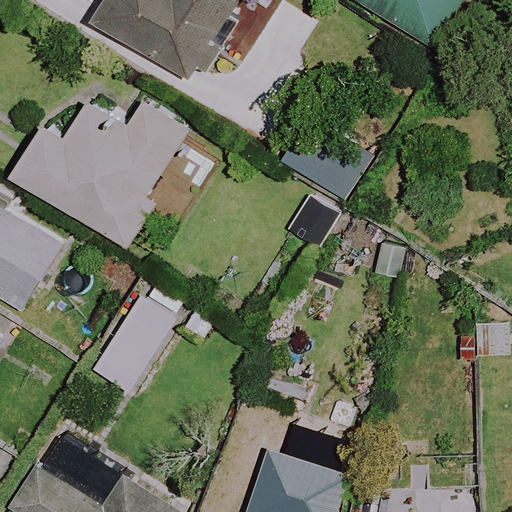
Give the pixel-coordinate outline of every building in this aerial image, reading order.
[(243,0),(115,0),(106,17),(200,74),(243,0)] [(367,0),(445,46),(472,0),(367,0)] [(321,113),(268,86),(247,126),(300,153),(321,113)] [(198,125),(143,89),(127,113),(95,92),(71,128),(56,118),(22,170),(134,243),(163,198),(154,192),(198,125)] [(75,240),(0,190),(0,354),(13,335),(0,326),(0,287),(31,308),(75,240)] [(187,314),(150,290),(101,366),(139,390),(187,314)] [(511,351),(511,319),(484,319),(484,351),(511,351)] [(299,425),(241,406),(222,464),(281,483),(299,425)] [(3,511),(183,511),(187,506),(132,470),(111,502),(40,456),(3,511)]
